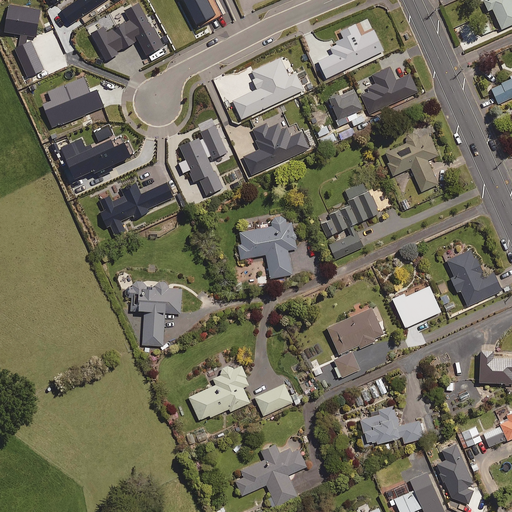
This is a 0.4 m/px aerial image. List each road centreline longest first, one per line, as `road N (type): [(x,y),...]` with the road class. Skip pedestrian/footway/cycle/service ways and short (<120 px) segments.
road 1 (tertiary): [(412,0),(511,223)]
road 2 (unknown): [(500,196),(311,283)]
road 3 (residential): [(332,0),(182,70),(157,100)]
